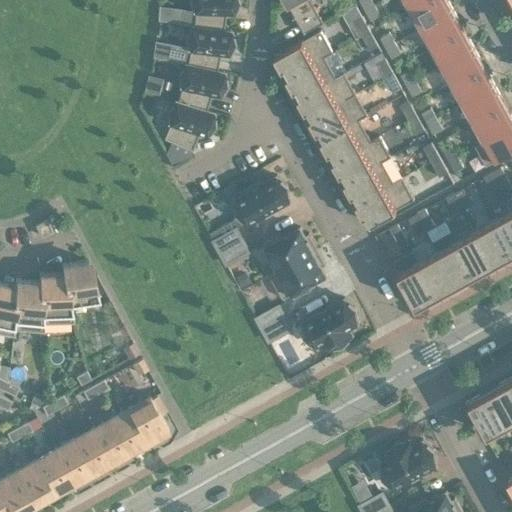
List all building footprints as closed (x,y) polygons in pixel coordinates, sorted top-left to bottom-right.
[(194,9),(193,24),(192,25),(223,29),(223,28),(225,11),(233,11),(236,0),(189,0),(193,9),(194,9)] [(286,0),(304,32),(323,21),(311,0),(286,0)] [(360,0),(365,8),(374,3),(371,0),(360,0)] [(424,0),(410,8),(420,27),(453,9),(447,0),(424,0)] [(374,3),(365,8),(370,19),(379,14),(374,3)] [(420,27),(431,46),(463,28),(453,9),(420,27)] [(353,19),(361,34),(370,30),(361,15),(353,19)] [(189,47),(186,62),(186,63),(216,70),(216,69),(220,51),(227,52),(233,41),(230,29),(223,28),(223,29),(192,25),(193,24),(190,24),(185,35),(188,47),(189,47)] [(286,75),(287,77),(324,55),(333,51),(320,28),(274,54),(281,67),(284,66),(288,74),(286,75)] [(431,46),(441,65),(474,47),(463,28),(431,46)] [(370,30),(361,34),(369,49),(378,44),(370,30)] [(380,35),(386,46),(394,41),(389,31),(380,35)] [(394,41),(386,46),(391,57),(400,52),(394,41)] [(441,65),(452,83),(484,66),(474,47),(441,65)] [(296,87),(300,94),(335,75),(324,55),(287,77),(293,88),(296,87)] [(376,61),(384,76),(393,72),(385,57),(376,61)] [(181,85),(176,100),(205,110),(206,109),(211,91),(218,93),(225,83),(223,71),(216,69),(216,70),(186,63),(186,62),(184,62),(178,72),(179,85),(181,85)] [(452,83),(462,102),(495,84),(484,66),(452,83)] [(401,73),(406,84),(415,79),(409,68),(401,73)] [(307,108),(312,116),(348,97),(356,93),(344,70),(335,75),(300,94),(300,95),(297,96),(305,110),(307,108)] [(393,72),(384,76),(392,91),(401,86),(393,72)] [(148,75),(145,87),(157,90),(160,78),(148,75)] [(415,79),(406,84),(412,94),(421,89),(415,79)] [(462,102),(473,121),(505,103),(495,84),(462,102)] [(320,138),(321,139),(359,119),(358,117),(367,113),(356,93),(348,97),(312,116),(309,117),(316,131),(319,129),(323,137),(320,138)] [(176,100),(174,99),(167,109),(167,121),(169,121),(163,137),(191,149),(198,131),(206,133),(213,123),(213,111),(206,109),(205,110),(176,100)] [(399,103),(407,118),(416,114),(408,99),(399,103)] [(474,144),(475,145),(511,124),(511,115),(505,103),(473,121),(483,139),(474,144)] [(421,111),(427,122),(436,117),(430,106),(421,111)] [(416,114),(407,118),(416,133),(424,128),(416,114)] [(436,117),(427,122),(433,132),(442,127),(436,117)] [(332,159),(333,162),(371,139),(359,119),(321,139),(328,152),(331,150),(335,158),(332,159)] [(511,124),(475,145),(485,164),(511,149),(511,124)] [(344,180),(345,183),(383,162),(371,139),(333,162),(339,173),(342,171),(346,179),(344,180)] [(422,145),(431,160),(439,156),(431,141),(422,145)] [(442,149),(448,159),(457,155),(451,144),(442,149)] [(457,155),(448,159),(454,170),(463,165),(457,155)] [(439,156),(431,160),(439,175),(448,170),(439,156)] [(355,201),(356,202),(393,180),(383,162),(345,183),(351,194),(354,192),(358,200),(355,201)] [(501,165),(492,170),(501,187),(510,182),(501,165)] [(501,187),(492,170),(483,175),(492,192),(501,187)] [(235,197),(237,212),(248,221),(290,198),(288,184),(277,174),(264,181),(262,177),(245,186),(247,190),(235,197)] [(393,180),(356,202),(363,215),(365,213),(370,222),(414,198),(402,176),(393,180)] [(463,186),(454,191),(463,208),(472,203),(463,186)] [(463,208),(454,191),(445,196),(454,213),(463,208)] [(511,207),(493,217),(511,251),(511,250),(511,249),(511,206),(507,198),(507,199),(511,207)] [(425,207),(416,212),(425,229),(434,224),(425,207)] [(425,229),(416,212),(407,217),(416,233),(425,229)] [(511,251),(493,217),(474,228),(492,260),(511,250),(511,252),(511,251)] [(41,235),(51,230),(46,219),(36,225),(41,235)] [(388,227),(398,244),(406,239),(397,222),(388,227)] [(219,251),(243,238),(243,237),(242,237),(236,226),(213,239),(219,250),(219,251)] [(269,273),(270,274),(317,247),(308,232),(304,234),(300,226),(282,235),(280,231),(262,241),(278,268),(269,273)] [(451,229),(451,230),(474,273),(475,272),(474,271),(492,260),(474,228),(456,238),(451,229)] [(451,230),(432,240),(454,281),(473,271),(474,273),(451,230)] [(243,238),(219,251),(219,252),(220,251),(226,263),(249,250),(243,239),(244,239),(243,238)] [(436,249),(418,259),(437,294),(437,293),(436,291),(454,281),(432,240),(431,241),(436,249)] [(317,247),(270,274),(283,297),(292,292),(294,297),(311,288),(308,283),(326,273),(322,265),(326,263),(317,247)] [(87,258),(62,262),(72,321),(73,321),(70,302),(99,298),(87,258)] [(437,294),(418,259),(398,270),(407,286),(403,288),(412,304),(435,292),(436,294),(437,294)] [(62,272),(40,272),(42,331),(43,331),(43,322),(72,321),(62,262),(61,263),(62,272)] [(243,271),(236,275),(242,286),(249,282),(243,271)] [(16,278),(11,335),(13,335),(13,328),(42,331),(40,272),(38,272),(39,280),(16,278)] [(0,332),(11,335),(16,278),(15,278),(14,284),(0,280),(0,332)] [(302,320),(305,334),(316,344),(324,339),(328,345),(342,343),(352,332),(349,326),(358,321),(355,306),(344,296),(302,320)] [(261,328),(262,328),(286,315),(285,314),(279,303),(256,316),(262,327),(261,328)] [(286,315),(262,328),(262,329),(262,328),(269,340),(292,327),(286,316),(286,315)] [(123,346),(129,356),(138,351),(132,340),(123,346)] [(132,362),(138,372),(147,367),(141,357),(132,362)] [(75,375),(80,384),(90,378),(85,369),(75,375)] [(488,386),(507,420),(511,417),(511,385),(508,377),(489,388),(488,386)] [(103,378),(92,383),(97,392),(108,386),(103,378)] [(7,380),(3,389),(14,394),(18,385),(7,380)] [(97,392),(92,383),(82,389),(87,398),(97,392)] [(507,420),(488,386),(487,386),(488,388),(466,401),(475,417),(478,415),(487,431),(507,420)] [(62,393),(52,399),(56,408),(67,402),(62,393)] [(0,394),(0,405),(7,409),(11,399),(0,394)] [(149,394),(129,405),(147,439),(168,427),(159,412),(165,409),(156,394),(151,397),(149,394)] [(56,408),(52,399),(41,405),(46,414),(56,408)] [(129,405),(110,415),(128,449),(147,439),(129,405)] [(110,415),(91,426),(109,460),(128,449),(110,415)] [(27,420),(16,426),(21,434),(32,429),(27,420)] [(21,434),(16,426),(6,431),(11,440),(21,434)] [(91,426),(72,436),(91,470),(109,460),(91,426)] [(72,436),(53,447),(72,480),(91,470),(72,436)] [(381,461),(383,476),(394,486),(436,463),(434,448),(423,438),(414,443),(410,437),(396,439),(386,450),(389,456),(381,461)] [(53,447),(34,457),(53,491),(72,480),(53,447)] [(34,457),(15,468),(34,501),(53,491),(34,457)] [(15,468),(0,475),(0,484),(15,511),(34,501),(15,468)] [(0,484),(0,511),(14,511),(15,511),(0,484)] [(405,511),(462,511),(463,511),(455,496),(450,498),(446,490),(428,500),(426,495),(408,505),(411,509),(405,511)] [(371,511),(389,502),(389,501),(388,502),(382,491),(359,504),(363,511),(371,511)] [(389,502),(371,511),(393,511),(389,503),(390,503),(389,502)]
